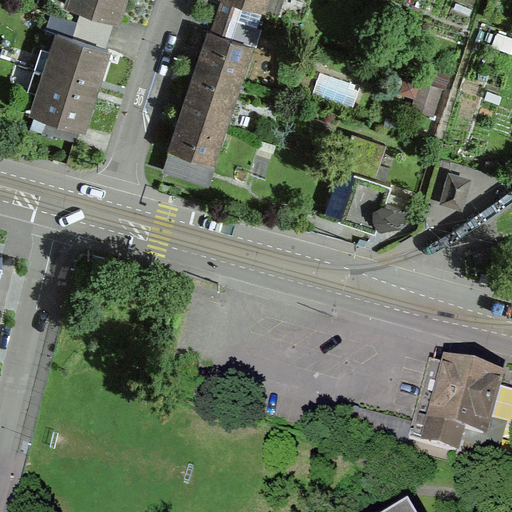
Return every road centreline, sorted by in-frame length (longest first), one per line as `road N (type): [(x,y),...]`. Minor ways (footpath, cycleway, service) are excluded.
road 1 (primary): [(104,238),(511,348)]
road 2 (primary): [(511,312),(114,199)]
road 3 (residential): [(0,441),(54,224)]
road 4 (residential): [(114,199),(176,0)]
